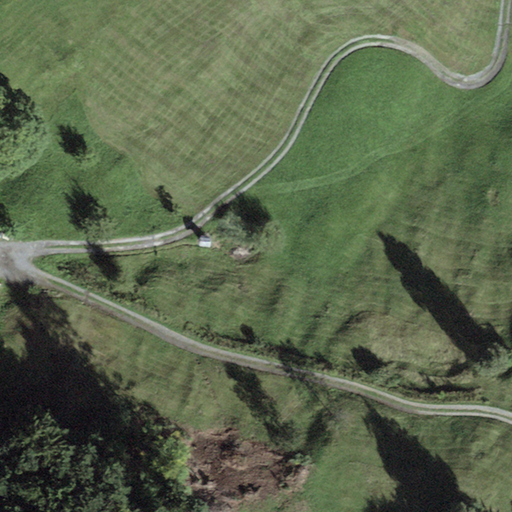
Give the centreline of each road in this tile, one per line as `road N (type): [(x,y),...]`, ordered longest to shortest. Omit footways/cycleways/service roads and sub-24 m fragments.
road 1 (track): [(32,274),(182,235),(287,163),(339,56),(384,39),(461,81),(493,72),(509,0)]
road 2 (track): [(32,274),(162,343),(413,404),(511,418)]
